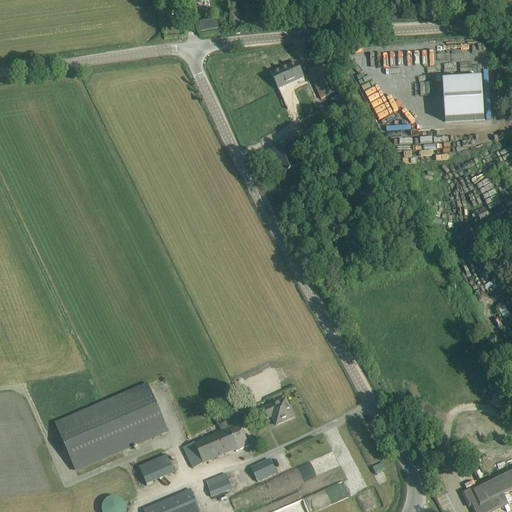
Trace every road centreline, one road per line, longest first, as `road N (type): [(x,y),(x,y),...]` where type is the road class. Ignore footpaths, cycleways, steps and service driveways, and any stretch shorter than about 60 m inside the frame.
road 1 (unclassified): [(415,510),(411,470),(230,144),(192,47)]
road 2 (unclassified): [(192,47),(511,23)]
road 3 (unclassified): [(0,72),(192,47)]
